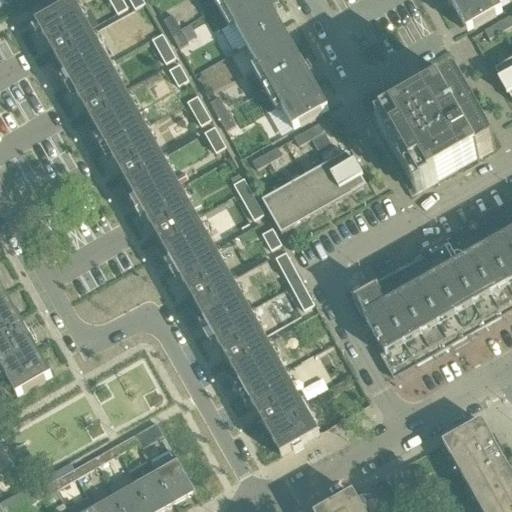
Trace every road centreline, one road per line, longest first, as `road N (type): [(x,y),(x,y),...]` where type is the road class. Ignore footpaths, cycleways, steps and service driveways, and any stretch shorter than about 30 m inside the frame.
road 1 (residential): [(257,510),(155,325),(143,316),(80,341),(0,199)]
road 2 (residential): [(401,431),(323,278),(334,264),(511,164)]
road 3 (residential): [(316,0),(364,86),(435,44)]
road 4 (residential): [(257,510),(401,431)]
road 5 (residential): [(401,431),(507,370)]
